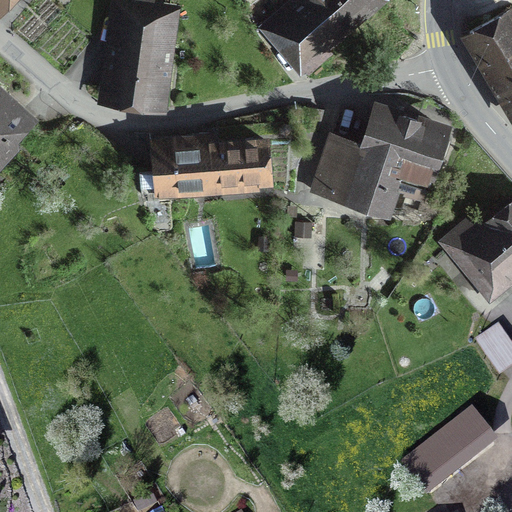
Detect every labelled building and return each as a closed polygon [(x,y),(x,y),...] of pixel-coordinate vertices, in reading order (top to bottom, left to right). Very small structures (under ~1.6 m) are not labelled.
[(0,0),(0,19),(2,22),(21,0),(0,0)] [(303,0),(307,3),(274,32),(285,46),(337,1),(336,0),(303,0)] [(285,46),(307,72),(331,52),(321,40),(367,0),(336,0),(337,1),(285,46)] [(166,15),(123,9),(111,95),(165,103),(169,75),(158,73),(166,15)] [(511,19),(508,11),(470,31),(511,102),(511,19)] [(0,164),(16,147),(13,140),(34,118),(18,104),(19,101),(17,103),(0,87),(0,164)] [(322,110),(305,106),(297,137),(314,141),(322,110)] [(312,190),(386,214),(396,184),(410,188),(402,211),(414,215),(444,128),(377,107),(365,145),(330,134),(312,190)] [(159,191),(250,184),(250,179),(269,177),(265,140),(156,149),(159,191)] [(511,210),(481,237),(465,220),(443,242),(451,251),(456,246),(498,294),(511,281),(511,210)] [(511,352),(497,330),(480,341),(500,370),(511,362),(511,352)] [(494,442),(473,417),(432,449),(452,475),(494,442)] [(432,449),(410,466),(426,488),(448,471),(432,449)]
